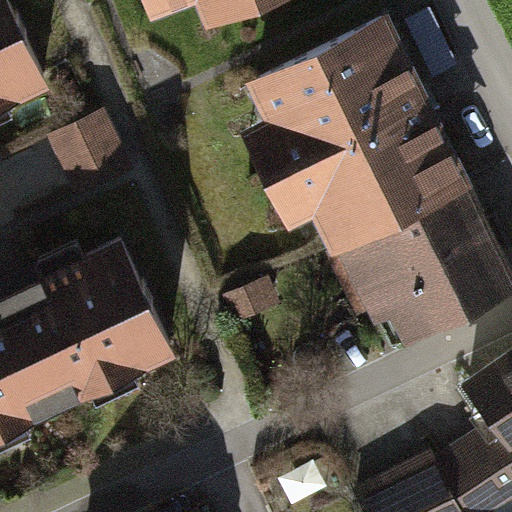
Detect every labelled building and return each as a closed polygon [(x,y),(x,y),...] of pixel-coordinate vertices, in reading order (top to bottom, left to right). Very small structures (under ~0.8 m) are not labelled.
[(32,0),(0,0),(0,112),(70,80),(32,0)] [(160,0),(170,23),(212,6),(222,31),(299,0),(160,0)] [(511,293),(511,214),(414,9),(272,76),(287,107),(263,118),(311,218),(334,207),(347,235),(353,247),(336,255),(368,323),(385,315),(400,347),(511,293)] [(51,138),(77,197),(136,171),(109,112),(51,138)] [(126,233),(0,291),(0,431),(180,347),(126,233)] [(234,302),(244,326),(284,309),(274,285),(234,302)] [(433,450),(361,485),(374,511),(476,511),(511,488),(511,358),(472,386),(495,417),(435,456),(433,450)]
